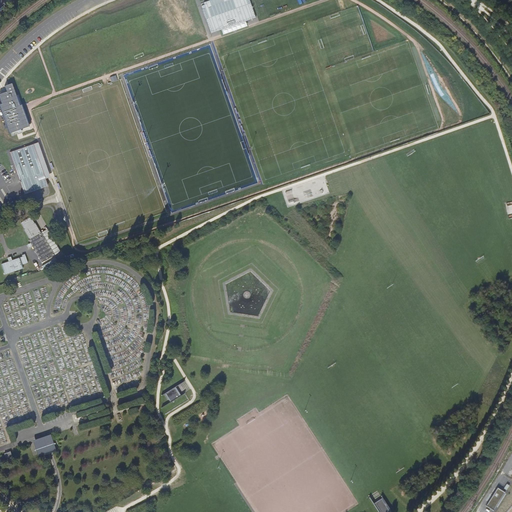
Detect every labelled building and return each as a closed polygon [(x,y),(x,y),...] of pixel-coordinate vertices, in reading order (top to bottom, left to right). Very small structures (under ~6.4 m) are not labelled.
[(208,0),(209,2),(203,4),(203,6),(201,7),(211,33),(220,30),(223,37),(249,27),(247,20),(254,18),(248,0),(208,0)] [(14,83),(7,85),(9,92),(1,95),(4,105),(1,106),(12,134),(20,131),(32,127),(24,105),(22,107),(14,83)] [(9,152),(24,195),(48,187),(33,144),(9,152)] [(286,190),(290,204),(299,201),(296,193),(299,192),(297,186),(286,190)] [(28,240),(41,262),(60,252),(47,229),(41,233),(30,216),(20,222),(30,239),(28,240)] [(25,256),(2,265),(4,275),(23,269),(22,265),(27,263),(25,256)] [(175,386),(164,393),(170,403),(181,396),(175,386)] [(42,440),(35,443),(39,454),(46,452),(42,440)] [(495,511),(506,493),(498,487),(486,505),(495,511)] [(391,511),(382,498),(373,504),(378,511),(391,511)]
